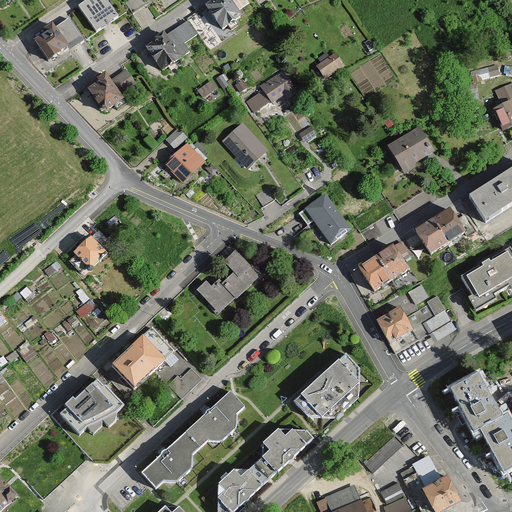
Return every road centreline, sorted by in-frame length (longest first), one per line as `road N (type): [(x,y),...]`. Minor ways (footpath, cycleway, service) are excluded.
road 1 (residential): [(80,511),(335,270)]
road 2 (residential): [(0,442),(227,224)]
road 3 (secondary): [(266,511),(400,387)]
road 4 (residential): [(197,0),(53,96)]
road 5 (residential): [(0,292),(125,173)]
road 6 (unclassified): [(400,387),(494,511)]
road 7 (residential): [(400,387),(335,270)]
road 8 (secondary): [(400,387),(511,320)]
